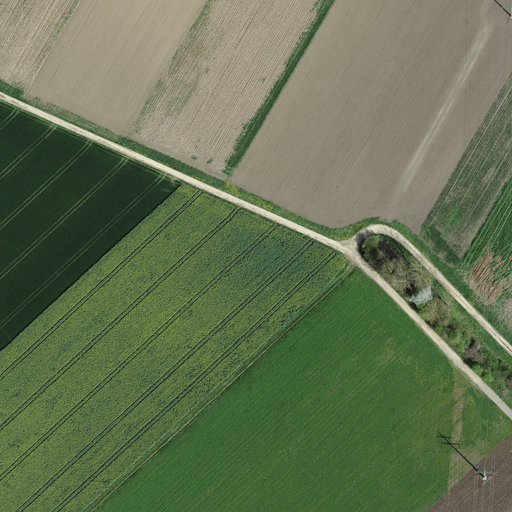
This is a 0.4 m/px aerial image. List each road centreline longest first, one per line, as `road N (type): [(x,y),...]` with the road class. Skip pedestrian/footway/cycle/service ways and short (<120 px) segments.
road 1 (track): [(0,96),(308,232),(356,261)]
road 2 (track): [(91,511),(356,261)]
road 3 (track): [(511,350),(394,231),(371,228),(356,241),(356,261)]
road 4 (track): [(356,261),(511,416)]
